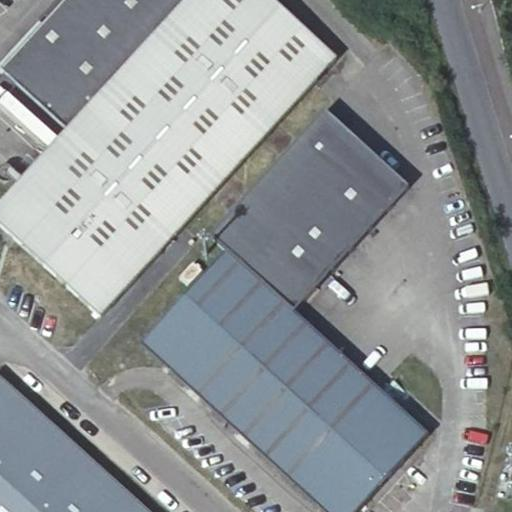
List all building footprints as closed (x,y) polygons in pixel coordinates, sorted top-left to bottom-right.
[(186,0),(64,134),(0,204),(0,228),(99,319),(335,60),(268,0),(186,0)] [(0,75),(64,134),(186,0),(57,0),(0,63),(0,75)] [(322,112),(209,237),(227,254),(292,314),(408,186),(322,112)] [(356,511),(385,480),(425,437),(292,314),(227,254),(142,346),(186,387),(322,511),(356,511)] [(201,273),(191,264),(177,279),(187,288),(201,273)] [(144,511),(0,382),(0,511),(144,511)]
